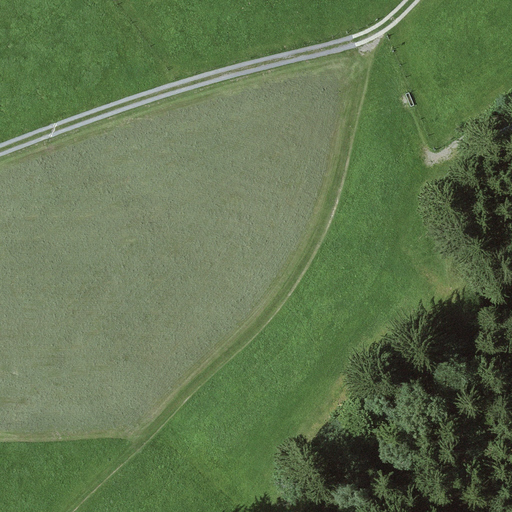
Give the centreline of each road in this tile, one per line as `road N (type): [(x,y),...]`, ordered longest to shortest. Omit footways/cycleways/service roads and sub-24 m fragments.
road 1 (track): [(410,0),(386,26),(360,38),(359,88),(340,179),(309,257),(261,324),(71,511)]
road 2 (track): [(0,147),(148,95),(360,38)]
